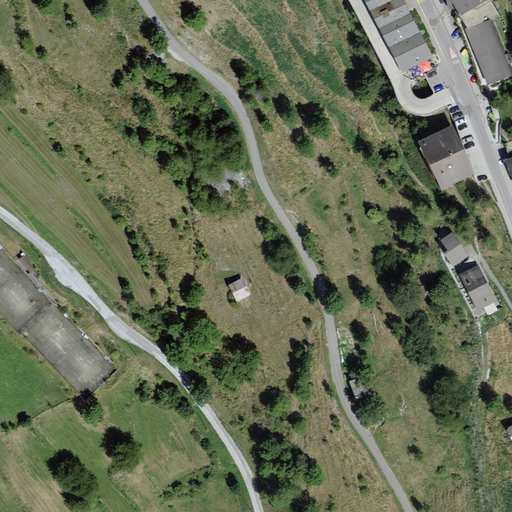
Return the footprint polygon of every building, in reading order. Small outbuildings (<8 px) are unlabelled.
[(403,0),(366,0),(404,71),(433,56),(403,0)] [(487,0),(449,0),(467,30),(465,31),(488,87),(511,77),(511,72),(491,22),(499,18),(487,0)] [(455,127),(422,145),(445,191),(477,176),(455,127)] [(450,252),(445,256),(456,269),(471,257),(452,233),(442,241),(450,252)] [(478,268),(461,276),(479,311),(496,303),(478,268)] [(236,301),(251,292),(241,276),(227,285),(236,301)]
